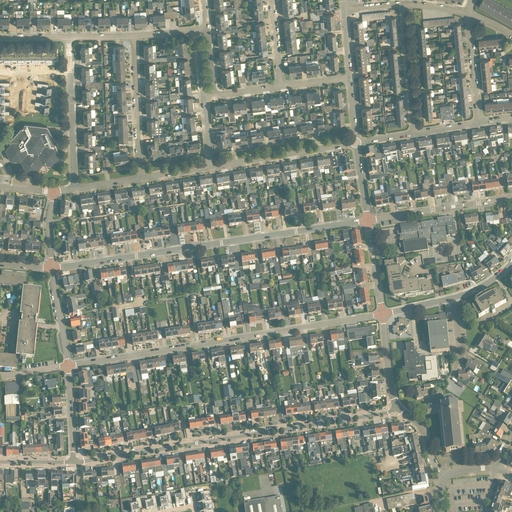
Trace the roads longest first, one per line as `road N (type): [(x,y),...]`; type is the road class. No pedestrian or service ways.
road 1 (residential): [(396,408),(78,461)]
road 2 (residential): [(67,366),(382,314)]
road 3 (residential): [(52,267),(366,220)]
road 4 (residential): [(74,188),(68,37)]
road 5 (residential): [(355,143),(210,166)]
road 6 (residential): [(511,198),(366,220)]
road 7 (residential): [(139,177),(132,36)]
road 8 (residential): [(382,314),(453,298),(511,264)]
road 9 (residential): [(414,133),(402,4)]
